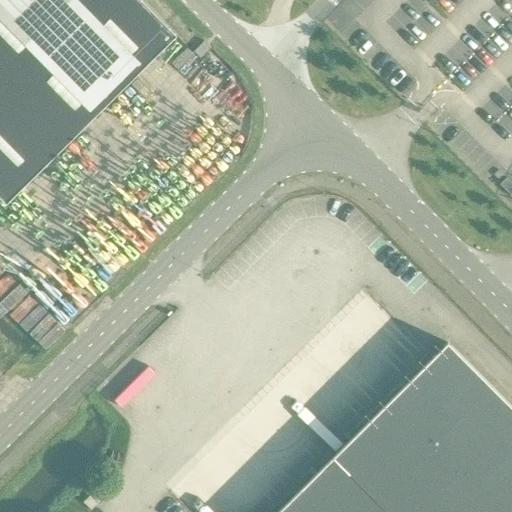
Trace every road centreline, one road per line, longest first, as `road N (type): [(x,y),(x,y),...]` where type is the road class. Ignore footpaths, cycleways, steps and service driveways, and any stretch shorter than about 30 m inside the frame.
road 1 (tertiary): [(0,437),(315,118)]
road 2 (tertiary): [(511,316),(315,118)]
road 3 (unclassified): [(315,118),(199,0)]
